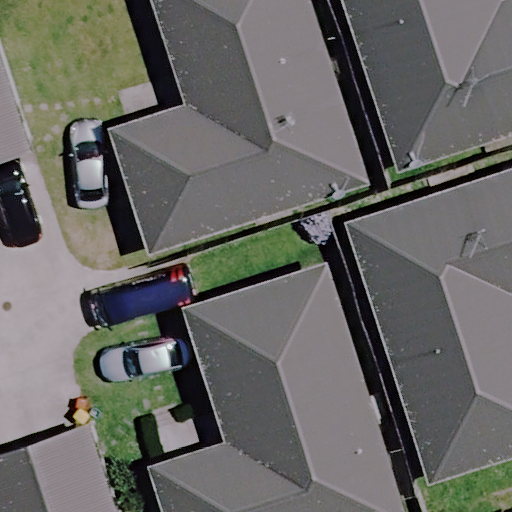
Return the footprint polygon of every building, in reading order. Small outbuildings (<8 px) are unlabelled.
[(156,230),(376,161),(324,0),(166,0),(195,89),(119,113),(156,230)] [(511,0),(358,0),(392,104),(406,150),(511,116),(511,0)] [(0,140),(30,131),(0,42),(0,140)] [(511,157),(360,206),(442,463),(511,440),(511,157)] [(235,423),(161,447),(181,511),(391,511),(415,505),(331,244),(192,289),(235,423)] [(131,511),(99,411),(0,443),(0,511),(131,511)]
